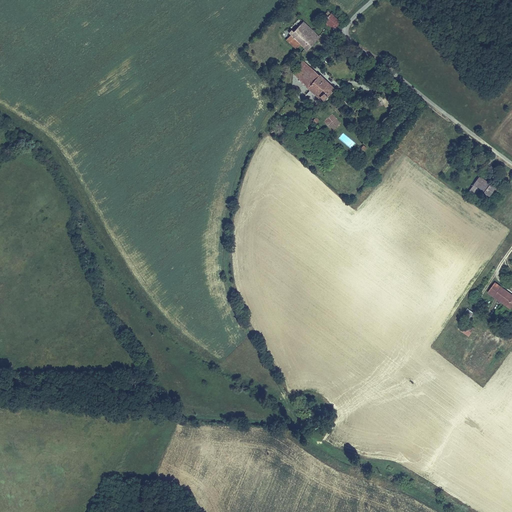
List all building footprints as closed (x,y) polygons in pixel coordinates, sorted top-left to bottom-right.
[(333,27),(342,19),(334,11),(327,17),(331,21),(329,23),(333,27)] [(303,40),(310,47),(322,34),(306,18),(294,30),(303,40)] [(303,40),(294,30),(288,35),(298,45),(303,40)] [(304,58),(293,70),(324,99),(335,87),(304,58)] [(320,104),(317,101),(312,105),(316,109),(320,104)] [(498,184),(483,172),(472,186),(477,190),(482,184),(492,192),(498,184)] [(511,289),(497,279),(491,288),(511,303),(511,289)] [(464,317),(459,324),(470,332),(474,325),(464,317)]
